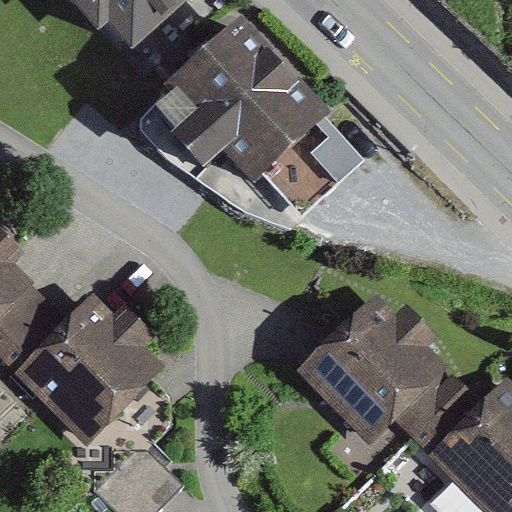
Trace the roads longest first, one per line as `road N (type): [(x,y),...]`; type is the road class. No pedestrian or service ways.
road 1 (residential): [(0,143),(157,243),(185,270),(203,327),(215,464),(231,511)]
road 2 (secondary): [(331,0),(511,171)]
